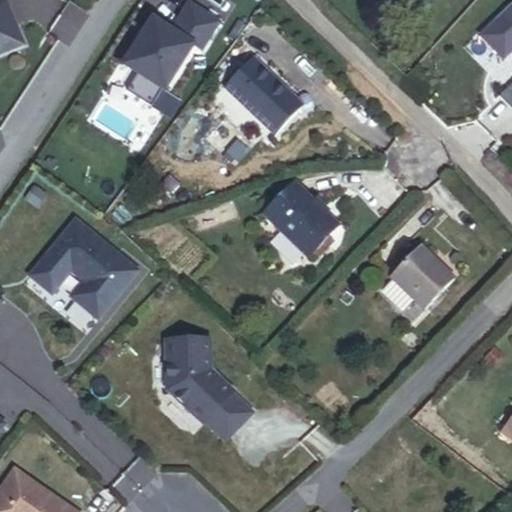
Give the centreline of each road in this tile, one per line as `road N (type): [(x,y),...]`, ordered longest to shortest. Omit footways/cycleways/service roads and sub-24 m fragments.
road 1 (residential): [(289,511),(511,288)]
road 2 (residential): [(299,0),(511,211)]
road 3 (residential): [(110,0),(0,173)]
road 4 (unknown): [(138,511),(2,411)]
